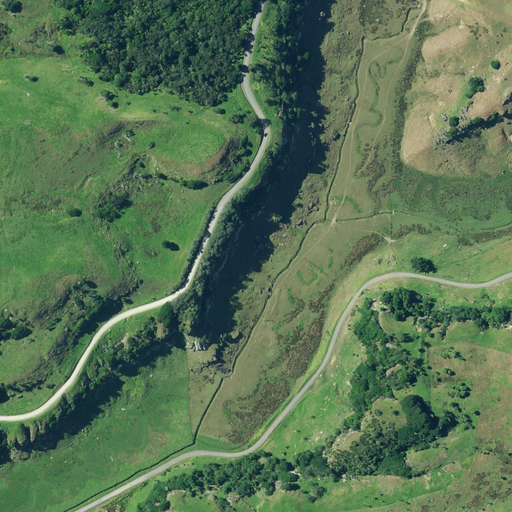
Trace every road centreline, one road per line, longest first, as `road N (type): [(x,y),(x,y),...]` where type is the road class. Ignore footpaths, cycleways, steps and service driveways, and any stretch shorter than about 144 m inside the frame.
road 1 (unclassified): [(0,418),(41,410),(105,326),(188,283),(219,209),(267,141),(244,78),(262,0)]
road 2 (unclassified): [(511,274),(483,285),(399,274),(369,283),(344,313),(318,372),(259,442),(232,455),(184,455),(78,511)]
